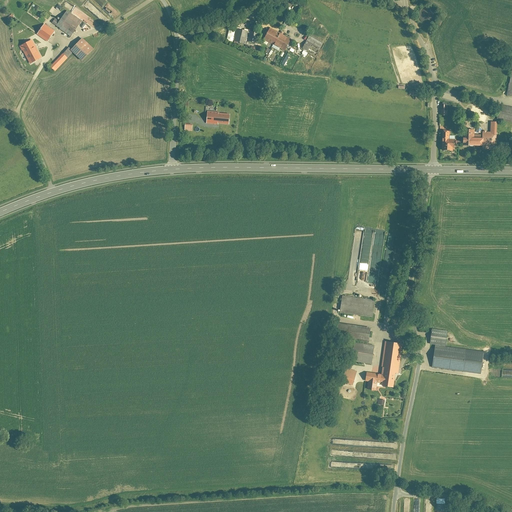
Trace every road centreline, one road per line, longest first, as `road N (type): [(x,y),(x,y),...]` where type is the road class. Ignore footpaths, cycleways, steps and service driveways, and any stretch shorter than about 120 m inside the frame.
road 1 (residential): [(396,495),(417,372),(413,265),(433,169)]
road 2 (primary): [(171,169),(433,169)]
road 3 (primary): [(0,212),(72,185),(171,169)]
road 4 (residential): [(433,169),(432,76),(403,5)]
road 5 (residential): [(178,38),(171,169)]
